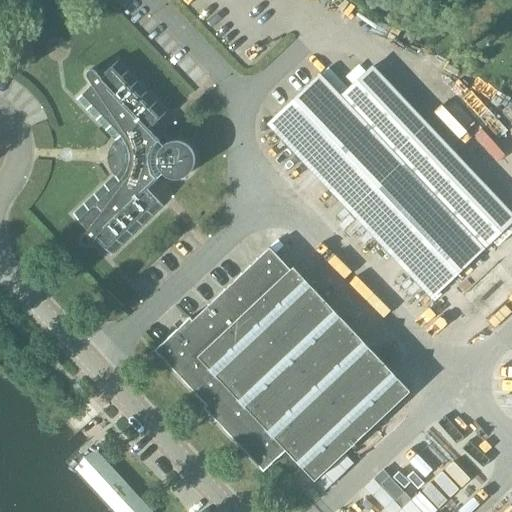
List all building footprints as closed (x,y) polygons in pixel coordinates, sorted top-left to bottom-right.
[(220,40),(232,31),(225,21),(213,30),(220,40)] [(114,176),(110,180),(73,215),(88,230),(83,237),(82,239),(82,240),(82,242),(83,243),(84,244),(85,245),(87,245),(89,245),(90,244),(96,239),(111,255),(163,207),(147,189),(163,174),(165,176),(168,178),(171,179),(174,179),(178,179),(181,179),(184,177),(187,176),(189,174),(192,171),(193,168),(194,165),(195,161),(195,158),(194,155),(193,152),(191,149),(189,146),(186,144),(183,143),(180,142),(176,141),(173,141),(169,142),(166,144),(163,146),(148,130),(166,113),(117,62),(100,77),(95,72),(93,71),(92,70),(90,71),(89,71),(87,72),(87,74),(86,76),(87,77),(92,85),(76,100),(115,141),(117,144),(119,147),(121,151),(122,155),(118,155),(117,162),(121,162),(120,166),(119,170),(116,173),(114,176)] [(485,249),(340,96),(320,75),(267,124),(432,299),(485,249)] [(190,318),(158,347),(155,350),(207,406),(205,408),(263,471),(286,450),(314,481),(410,392),(293,267),(290,270),(269,248),(192,320),(190,318)] [(498,319),(511,305),(511,284),(487,307),(498,319)] [(511,371),(496,371),(495,387),(511,387),(511,371)] [(75,475),(109,511),(153,511),(99,453),(75,475)] [(440,494),(450,484),(422,455),(412,464),(440,494)] [(401,474),(428,503),(437,494),(411,465),(401,474)] [(414,511),(419,511),(426,504),(398,478),(388,488),(414,511)]
